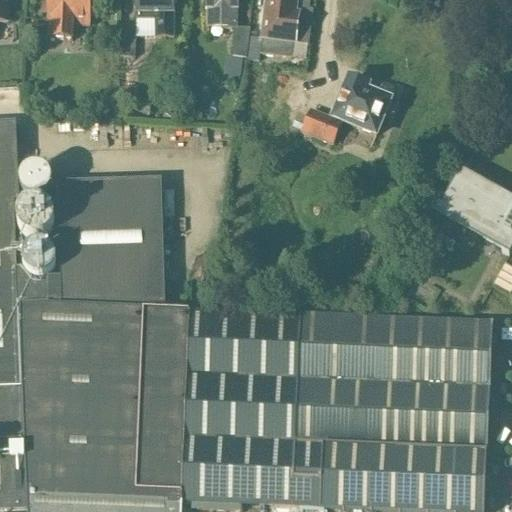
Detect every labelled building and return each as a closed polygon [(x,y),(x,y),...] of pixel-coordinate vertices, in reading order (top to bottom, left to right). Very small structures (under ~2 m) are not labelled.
[(0,0),(0,27),(9,27),(8,7),(5,7),(4,0),(0,0)] [(90,31),(91,0),(49,0),(48,25),(49,25),(48,43),(73,44),(74,30),(90,31)] [(136,0),(136,17),(136,22),(155,22),(155,40),(174,40),(175,0),(136,0)] [(250,31),(237,31),(237,16),(238,16),(238,0),(206,0),(207,15),(208,15),(208,33),(233,33),(233,59),(227,58),(223,81),(241,83),(244,60),(246,61),(250,31)] [(308,49),(313,13),(309,13),(311,1),(301,0),(267,0),(259,58),(291,62),(293,47),(308,49)] [(120,60),(134,60),(135,60),(137,29),(122,28),(120,60)] [(112,117),(115,60),(101,60),(101,62),(88,61),(88,81),(100,81),(100,98),(87,97),(86,113),(99,114),(99,116),(112,117)] [(342,126),(376,140),(386,115),(391,117),(395,107),(390,105),(390,104),(367,94),(368,91),(346,82),(330,122),(311,114),(301,137),(333,150),(342,126)] [(18,207),(18,205),(15,128),(0,128),(0,511),(26,511),(21,391),(21,310),(21,308),(52,306),(50,273),(16,275),(13,207),(18,207)] [(511,207),(510,207),(511,203),(459,173),(449,191),(444,188),(429,214),(508,258),(511,250),(511,207)] [(65,305),(168,309),(165,183),(61,186),(64,273),(65,305)] [(511,293),(511,291),(511,268),(506,265),(495,285),(511,293)] [(50,273),(52,306),(65,305),(64,273),(50,273)] [(181,511),(181,507),(304,511),(483,511),(486,456),(322,452),(322,449),(294,448),(300,318),(50,308),(23,310),(28,511),(181,511)] [(322,452),(486,456),(486,455),(488,455),(493,325),(490,325),(300,318),(294,448),(322,449),(322,452)]
